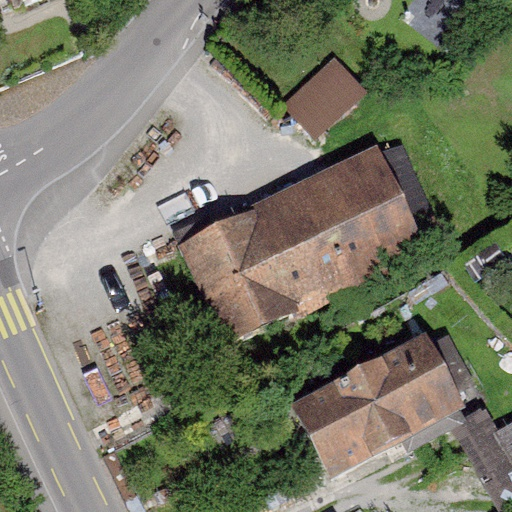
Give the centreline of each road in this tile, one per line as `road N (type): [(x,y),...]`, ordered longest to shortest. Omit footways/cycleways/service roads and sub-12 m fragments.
road 1 (residential): [(0,175),(65,137),(138,68),(193,0)]
road 2 (tertiary): [(0,302),(95,511)]
